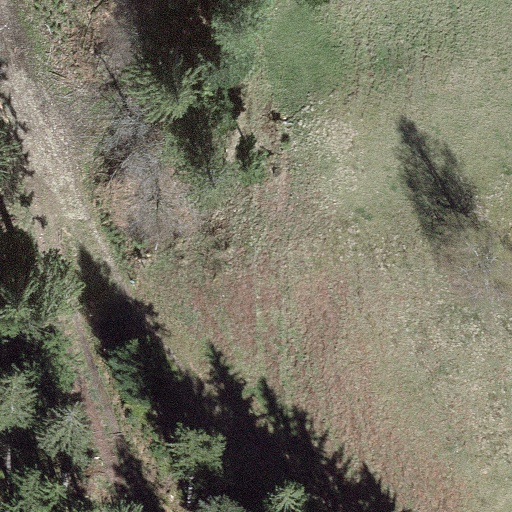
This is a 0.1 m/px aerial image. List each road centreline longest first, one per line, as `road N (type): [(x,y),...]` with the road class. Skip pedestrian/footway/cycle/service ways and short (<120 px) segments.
road 1 (track): [(333,511),(237,430),(154,335),(75,224)]
road 2 (track): [(154,511),(106,384),(75,224),(0,207)]
